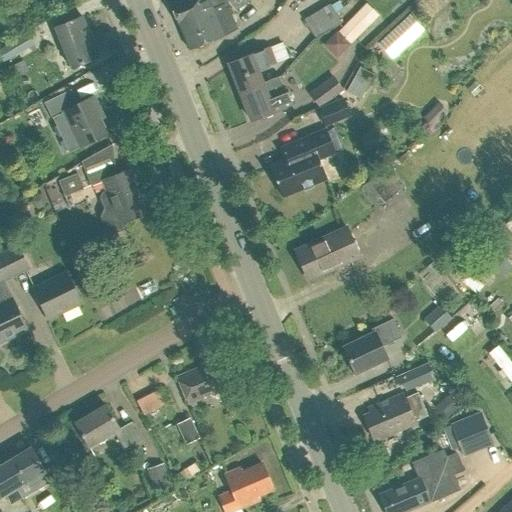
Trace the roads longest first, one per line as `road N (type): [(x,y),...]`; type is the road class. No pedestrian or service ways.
road 1 (primary): [(254,290),(137,0)]
road 2 (residential): [(0,436),(254,290)]
road 3 (primary): [(345,511),(254,290)]
